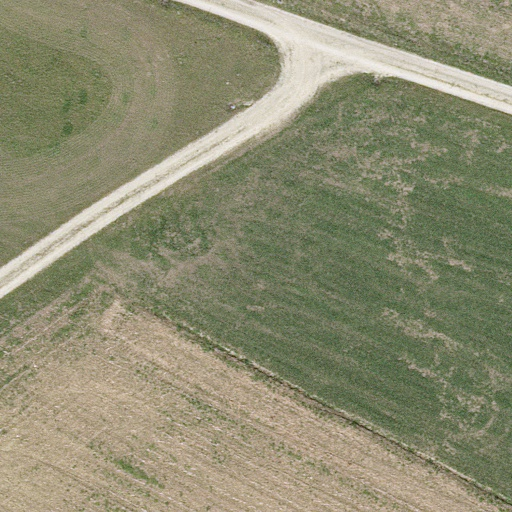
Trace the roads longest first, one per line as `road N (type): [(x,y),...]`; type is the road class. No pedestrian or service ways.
road 1 (track): [(0,277),(352,46)]
road 2 (track): [(511,99),(209,0)]
